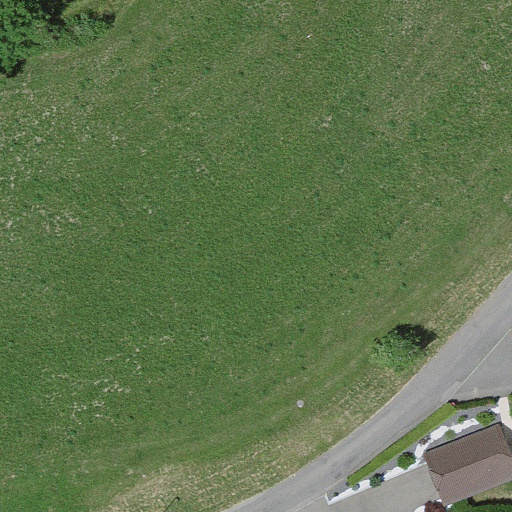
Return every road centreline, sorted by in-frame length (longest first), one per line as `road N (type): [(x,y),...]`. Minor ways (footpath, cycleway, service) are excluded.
road 1 (unclassified): [(511,306),(446,380),(270,511)]
road 2 (unknown): [(356,450),(511,509)]
